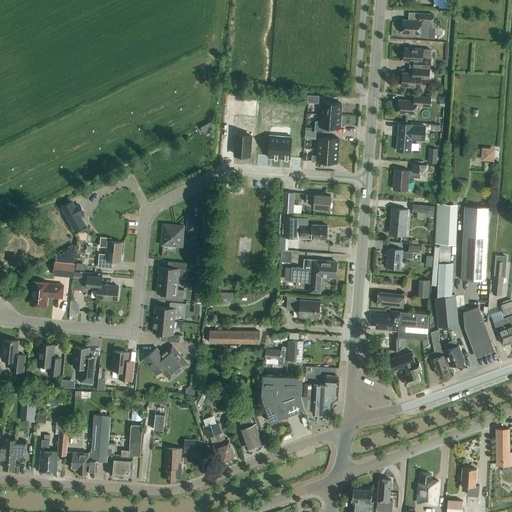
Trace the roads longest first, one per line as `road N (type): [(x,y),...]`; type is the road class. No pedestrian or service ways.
road 1 (residential): [(367,180),(224,170),(146,214),(133,331),(0,318)]
road 2 (residential): [(348,428),(178,490),(0,478)]
road 3 (secondary): [(358,414),(349,401),(367,180)]
road 4 (unclassified): [(336,478),(511,412)]
road 5 (secondary): [(367,180),(380,0)]
road 6 (secondary): [(358,414),(511,369)]
